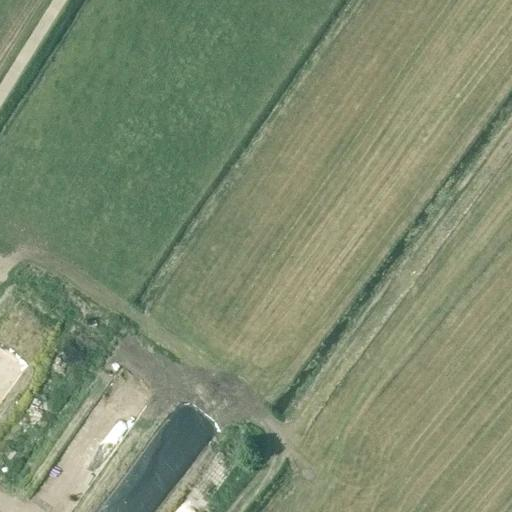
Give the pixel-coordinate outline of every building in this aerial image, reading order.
[(31,427),(10,414),(0,429),(0,473),(2,474),(31,427)] [(173,424),(118,494),(135,508),(191,438),(173,424)] [(121,457),(125,440),(114,437),(111,455),(121,457)] [(193,511),(223,466),(203,453),(166,511),(193,511)] [(55,466),(41,488),(56,498),(70,475),(55,466)] [(94,492),(109,476),(99,466),(84,483),(94,492)]
